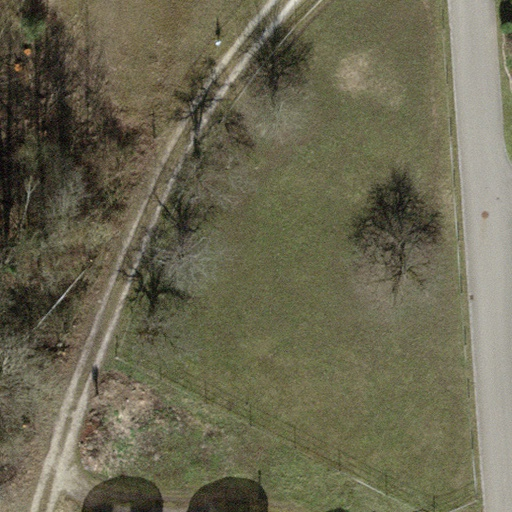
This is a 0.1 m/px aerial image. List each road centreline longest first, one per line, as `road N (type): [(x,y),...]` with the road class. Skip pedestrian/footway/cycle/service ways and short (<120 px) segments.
road 1 (track): [(295,0),(163,154),(46,511)]
road 2 (residential): [(492,227),(511,511)]
road 3 (track): [(54,486),(284,511)]
road 4 (unclassified): [(468,0),(492,227)]
